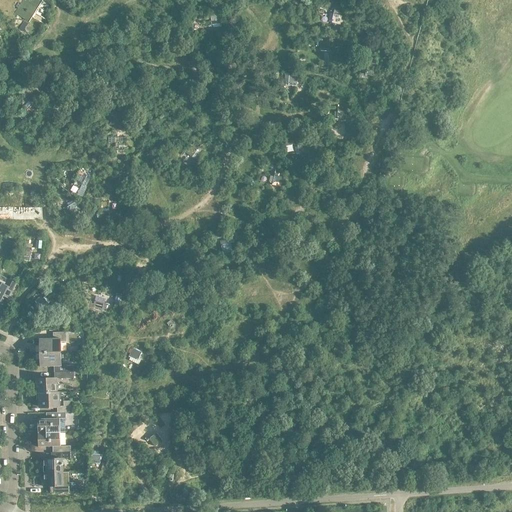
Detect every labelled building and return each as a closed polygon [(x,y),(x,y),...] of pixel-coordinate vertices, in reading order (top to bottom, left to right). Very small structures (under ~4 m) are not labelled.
[(22,0),(14,14),(29,22),(42,1),(40,0),(22,0)] [(210,12),(212,25),(228,23),(226,11),(210,12)] [(333,14),(331,23),(340,25),(342,15),(333,14)] [(333,49),(329,49),(328,71),(332,71),(332,68),(337,69),(337,52),(333,51),(333,49)] [(368,65),(366,74),(375,77),(377,67),(368,65)] [(289,75),(288,85),(296,86),(297,76),(289,75)] [(32,101),(24,109),(31,117),(40,108),(32,101)] [(347,110),(338,110),(338,118),(346,118),(347,110)] [(115,140),(116,151),(117,151),(117,154),(125,153),(125,151),(129,151),(129,140),(115,140)] [(190,144),(185,152),(192,157),(198,149),(190,144)] [(307,145),(298,145),(299,155),(308,154),(307,145)] [(86,178),(77,173),(72,185),(79,188),(79,189),(80,190),(86,178)] [(283,177),(275,175),(272,185),(281,187),(283,177)] [(76,201),(67,207),(72,215),(81,210),(80,209),(76,201)] [(0,219),(42,220),(42,207),(0,207),(0,219)] [(99,218),(99,222),(113,222),(113,213),(99,213),(96,213),(96,218),(99,218)] [(231,243),(221,245),(223,254),(233,252),(231,243)] [(30,257),(31,248),(22,247),(21,256),(30,257)] [(0,302),(5,292),(11,295),(17,283),(0,274),(0,302)] [(40,304),(48,298),(44,293),(36,299),(40,304)] [(138,297),(141,305),(150,303),(148,295),(138,297)] [(107,309),(108,304),(95,300),(93,310),(101,312),(102,308),(107,309)] [(41,353),(60,352),(60,341),(66,341),(66,332),(53,332),(53,338),(40,339),(41,353)] [(130,353),(129,357),(137,361),(142,350),(133,346),(132,348),(130,347),(128,352),(130,353)] [(54,372),(73,371),(73,365),(67,365),(67,363),(61,363),(60,352),(41,353),(41,366),(54,366),(54,372)] [(74,378),(73,371),(54,372),(55,378),(36,379),(37,392),(57,392),(57,378),(67,378),(74,378)] [(57,412),(70,412),(69,401),(63,401),(63,399),(59,399),(59,392),(57,392),(37,392),(37,400),(39,400),(39,406),(47,406),(47,407),(57,407),(57,412)] [(38,433),(60,432),(59,418),(65,418),(65,417),(70,417),(70,412),(57,412),(46,412),(46,418),(37,419),(38,433)] [(60,446),(60,432),(38,433),(38,447),(52,446),(53,452),(70,452),(70,445),(60,446)] [(155,434),(153,432),(145,438),(147,441),(144,443),(147,446),(145,448),(146,449),(147,448),(148,448),(152,445),(154,447),(162,441),(158,436),(159,435),(157,433),(155,434)] [(73,452),(70,452),(53,452),(53,458),(44,459),(44,473),(63,472),(62,458),(73,458),(73,452)] [(90,463),(100,464),(100,455),(91,455),(90,463)] [(69,472),(63,472),(44,473),(45,487),(53,486),(53,492),(67,492),(67,485),(63,485),(63,479),(69,479),(69,472)]
